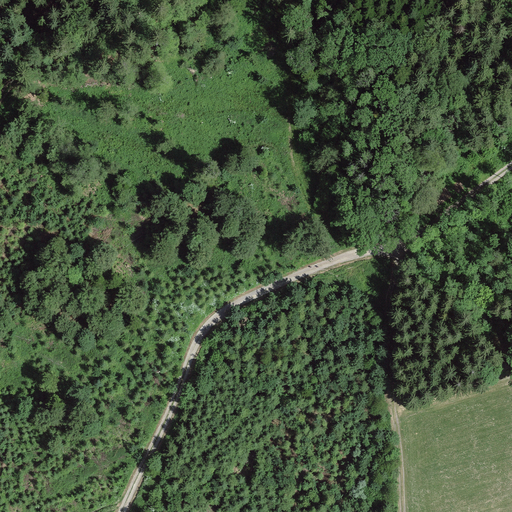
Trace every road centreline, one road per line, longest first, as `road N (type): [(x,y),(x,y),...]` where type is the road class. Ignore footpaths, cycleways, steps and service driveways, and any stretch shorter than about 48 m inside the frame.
road 1 (track): [(511,167),(418,235),(227,306),(123,511)]
road 2 (track): [(411,511),(388,324),(399,242)]
